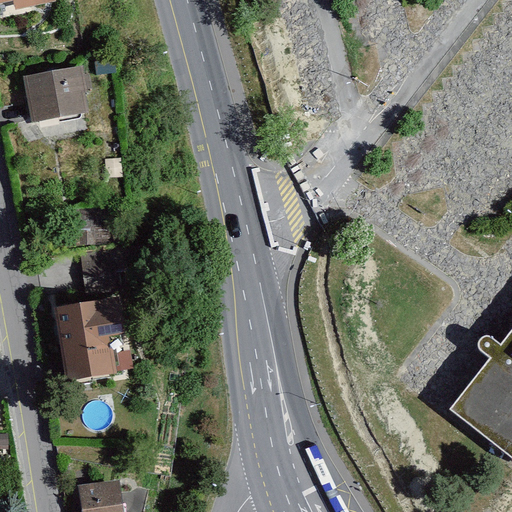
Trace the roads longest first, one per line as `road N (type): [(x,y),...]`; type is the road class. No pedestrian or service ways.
road 1 (secondary): [(181,0),(212,107),(286,463)]
road 2 (residential): [(0,219),(43,511)]
